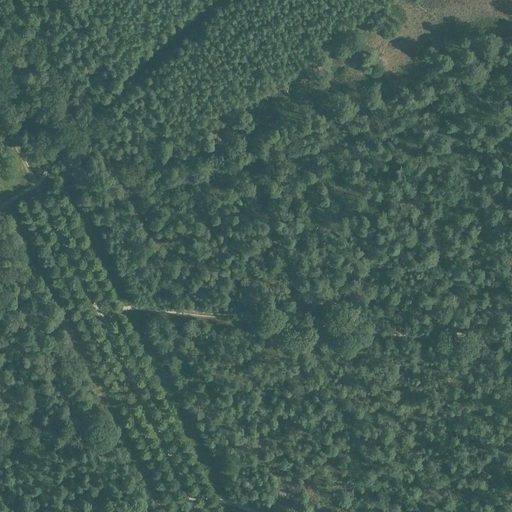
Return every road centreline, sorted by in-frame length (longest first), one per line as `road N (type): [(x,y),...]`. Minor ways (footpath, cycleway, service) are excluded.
road 1 (track): [(511,36),(282,135),(39,196)]
road 2 (track): [(511,341),(94,305)]
road 3 (track): [(94,305),(197,511)]
road 4 (track): [(39,196),(94,305)]
